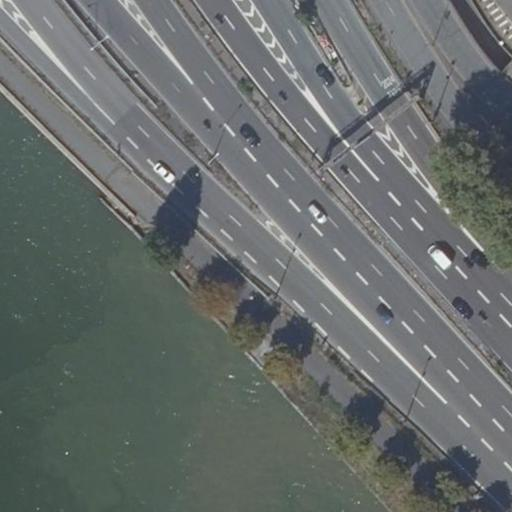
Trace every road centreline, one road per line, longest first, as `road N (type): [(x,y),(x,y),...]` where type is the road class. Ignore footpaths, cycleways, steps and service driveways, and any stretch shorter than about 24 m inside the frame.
road 1 (residential): [(0,59),(460,511)]
road 2 (motorway): [(123,120),(379,358),(459,397)]
road 3 (motorway): [(234,134),(407,324),(459,397)]
road 4 (motorway): [(511,276),(435,174),(328,0)]
road 5 (motorway): [(378,181),(319,132),(216,0)]
road 6 (secondary): [(385,0),(457,112),(511,174)]
road 7 (motorway): [(378,181),(265,0)]
road 8 (motorway): [(511,320),(378,181)]
road 9 (motorway): [(99,0),(234,134)]
road 10 (motorway): [(0,6),(123,120)]
road 11 (motorway): [(150,0),(234,134)]
road 12 (motorway): [(30,0),(123,120)]
road 13 (secondary): [(511,109),(452,46),(425,0)]
